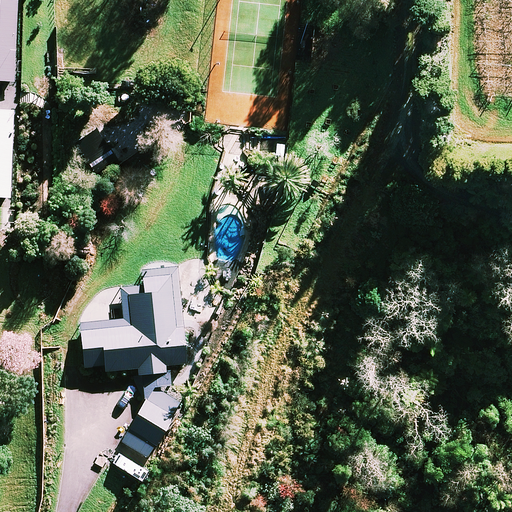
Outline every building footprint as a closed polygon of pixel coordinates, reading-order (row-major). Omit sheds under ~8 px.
[(17,58),(18,29),(19,1),(0,0),(0,79),(16,80),(17,58)] [(13,157),(14,128),(15,108),(0,108),(0,195),(12,196),(13,157)] [(183,317),(180,283),(178,265),(142,269),(145,291),(131,292),(132,309),(123,310),(124,319),(82,324),(86,366),(106,364),(107,370),(142,367),(144,387),(173,384),(171,364),(188,363),(183,317)] [(157,443),(176,413),(182,403),(156,387),(123,441),(149,457),(157,443)] [(140,461),(129,455),(118,449),(109,464),(136,480),(145,464),(140,461)]
